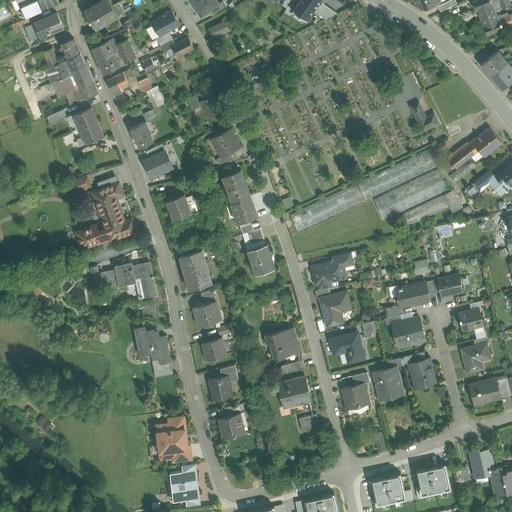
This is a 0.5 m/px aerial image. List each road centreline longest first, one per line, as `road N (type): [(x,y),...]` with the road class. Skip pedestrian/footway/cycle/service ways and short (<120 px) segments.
road 1 (residential): [(77,7),(78,30),(174,288),(190,389),(222,492),(234,501),(346,473)]
road 2 (residential): [(346,473),(280,223),(219,70),(173,0)]
road 3 (secondary): [(511,119),(434,37),(378,0)]
road 4 (residential): [(346,473),(463,432)]
road 5 (residential): [(442,316),(437,330),(463,432)]
